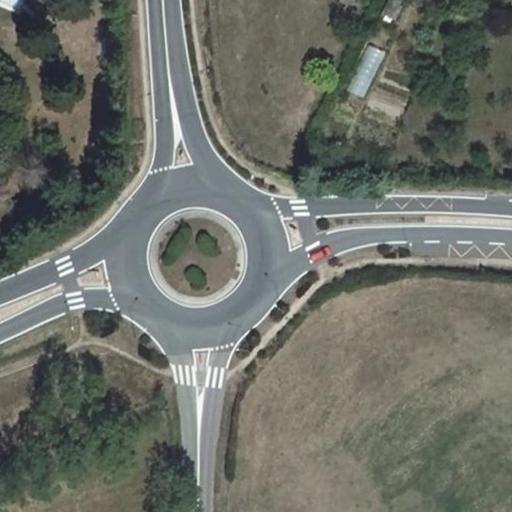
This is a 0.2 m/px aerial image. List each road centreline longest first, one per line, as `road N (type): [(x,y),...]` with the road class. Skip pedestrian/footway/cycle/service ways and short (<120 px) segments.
road 1 (secondary): [(511,210),(245,212)]
road 2 (secondary): [(262,278),(335,241),(511,239)]
road 3 (secondary): [(153,0),(159,146),(152,201)]
road 4 (secondary): [(203,190),(162,0)]
road 5 (secondary): [(0,333),(68,302),(133,304)]
road 6 (secondary): [(121,244),(0,294)]
road 7 (tertiary): [(191,452),(220,328)]
road 8 (tertiary): [(175,332),(191,452)]
